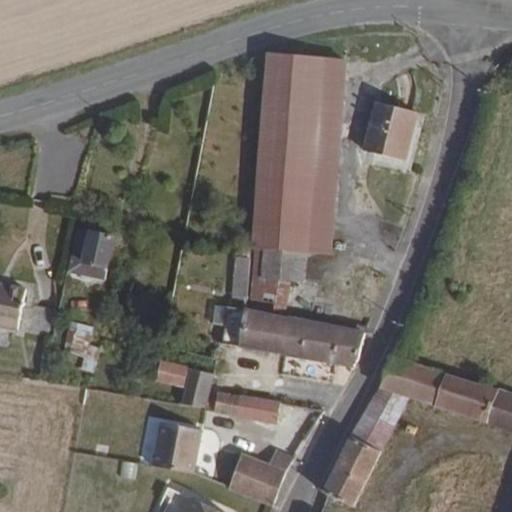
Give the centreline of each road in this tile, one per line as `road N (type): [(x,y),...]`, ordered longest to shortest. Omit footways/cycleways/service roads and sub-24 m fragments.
road 1 (residential): [(302,511),(381,356),(451,162),(486,12)]
road 2 (primary): [(0,120),(347,11),(486,12)]
